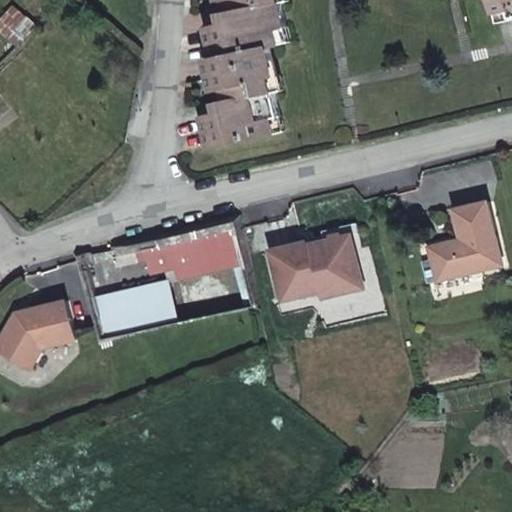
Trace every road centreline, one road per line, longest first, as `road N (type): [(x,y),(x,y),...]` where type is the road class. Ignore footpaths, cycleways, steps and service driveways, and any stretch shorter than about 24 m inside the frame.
road 1 (residential): [(128,220),(511,131)]
road 2 (residential): [(169,0),(163,66),(128,220)]
